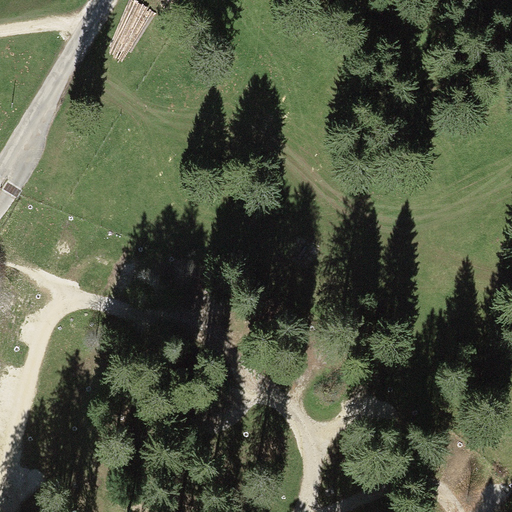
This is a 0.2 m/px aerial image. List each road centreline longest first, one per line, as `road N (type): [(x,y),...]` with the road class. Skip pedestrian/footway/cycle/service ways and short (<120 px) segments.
road 1 (track): [(0,495),(40,342),(51,315),(74,300),(158,313),(211,337),(281,397),(305,426),(310,511)]
road 2 (track): [(322,511),(398,481),(426,483),(451,511)]
